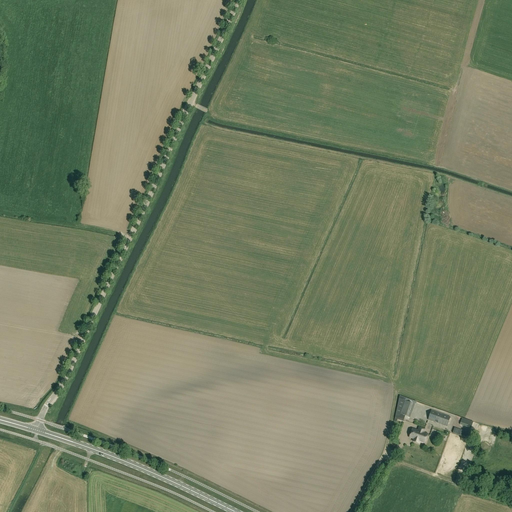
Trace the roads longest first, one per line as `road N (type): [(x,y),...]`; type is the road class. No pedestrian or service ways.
road 1 (tertiary): [(37,430),(240,0)]
road 2 (secondary): [(235,511),(37,430)]
